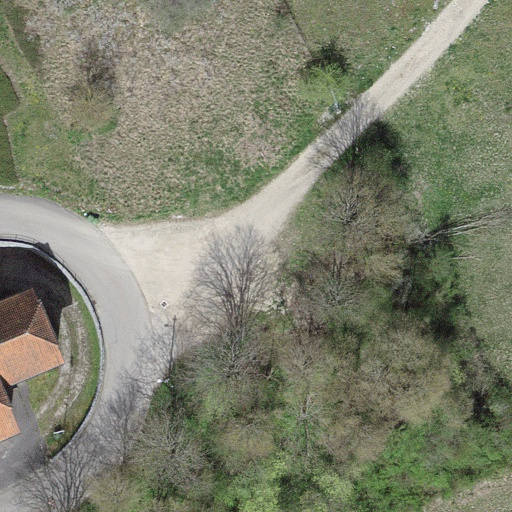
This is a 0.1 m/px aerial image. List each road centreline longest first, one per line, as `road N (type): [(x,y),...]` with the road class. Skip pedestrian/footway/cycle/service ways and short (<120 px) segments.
road 1 (residential): [(0,235),(85,256),(127,302),(152,373),(133,432),(68,499),(43,511)]
road 2 (track): [(288,215),(477,0)]
road 3 (track): [(85,256),(190,252),(288,215)]
road 4 (track): [(152,373),(288,215)]
